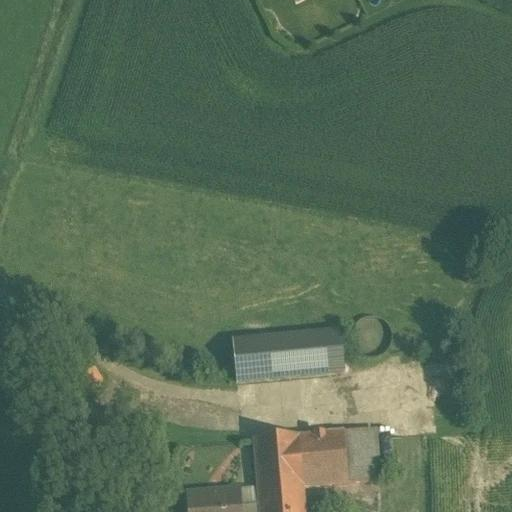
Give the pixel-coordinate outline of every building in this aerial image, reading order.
[(353,329),(352,333),(351,338),(351,342),(352,347),(354,351),(357,354),(361,357),(365,359),(370,360),(374,360),(379,358),(383,356),(386,353),(389,350),(391,345),(392,341),(392,336),(391,332),(388,328),(385,324),(382,321),(377,320),(373,319),(368,319),(364,320),(360,322),(356,325),(353,329)] [(233,343),(237,383),(345,373),(341,333),(233,343)] [(88,362),(55,389),(69,406),(102,380),(88,362)] [(125,433),(84,407),(66,435),(107,462),(125,433)] [(258,511),(306,511),(304,489),(378,483),(374,431),(253,441),(258,506),(258,511)] [(258,511),(258,506),(241,508),(239,492),(188,496),(189,511),(258,511)]
